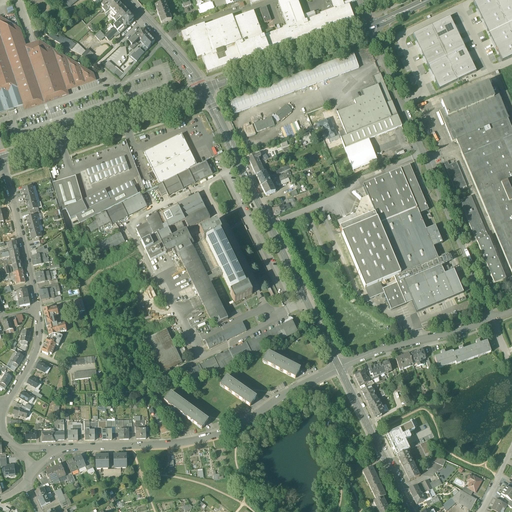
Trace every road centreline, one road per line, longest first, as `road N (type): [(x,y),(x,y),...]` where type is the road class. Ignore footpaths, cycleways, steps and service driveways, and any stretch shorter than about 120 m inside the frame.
road 1 (residential): [(492,318),(370,25)]
road 2 (secondary): [(339,367),(203,90)]
road 3 (residential): [(66,447),(219,435),(339,367)]
road 4 (residential): [(1,160),(203,90)]
road 5 (residential): [(203,90),(370,25)]
road 6 (residential): [(339,367),(492,318)]
road 7 (secondary): [(410,511),(339,367)]
